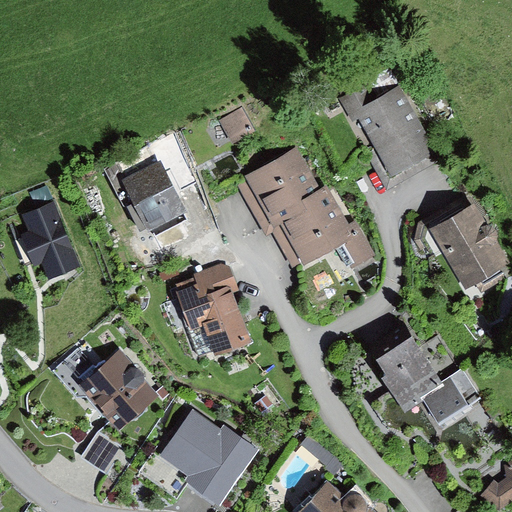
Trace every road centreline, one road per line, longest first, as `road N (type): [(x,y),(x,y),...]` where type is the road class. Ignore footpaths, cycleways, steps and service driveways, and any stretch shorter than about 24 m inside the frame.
road 1 (residential): [(419,511),(343,428),(301,344)]
road 2 (residential): [(301,344),(381,304),(394,272),(392,226)]
